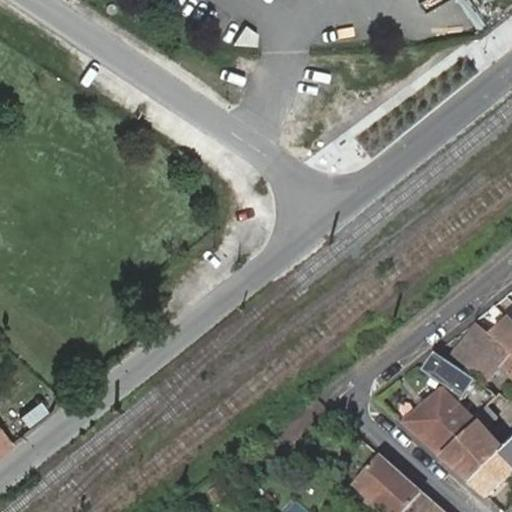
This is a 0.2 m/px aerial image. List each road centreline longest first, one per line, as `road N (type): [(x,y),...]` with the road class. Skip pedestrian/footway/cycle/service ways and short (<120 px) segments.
road 1 (unclassified): [(0,478),(327,215)]
road 2 (residential): [(468,511),(361,419),(354,398),(363,379),(511,261)]
road 3 (unclassified): [(34,0),(282,167),(327,215)]
road 4 (unclassified): [(327,215),(511,66)]
